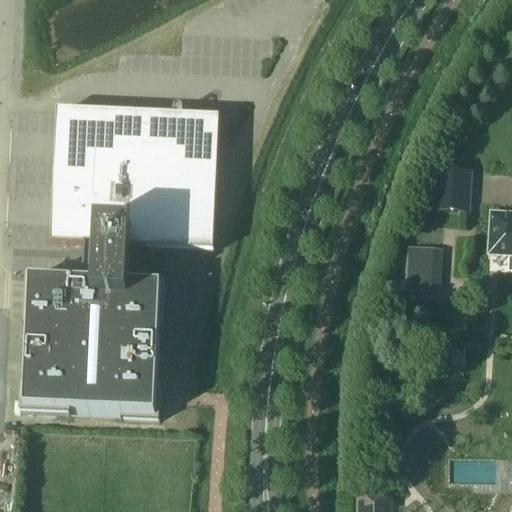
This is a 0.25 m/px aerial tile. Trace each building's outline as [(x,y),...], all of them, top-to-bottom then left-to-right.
[(52,287),(53,284),(27,283),(24,333),(28,333),(25,393),(21,393),(20,419),(71,422),(71,418),(121,420),(121,424),(159,426),(161,387),(157,387),(160,340),(163,341),(166,289),(139,288),(139,291),(130,291),(131,252),(214,256),(220,123),(57,115),(51,249),(84,250),(83,289),(52,287)] [(435,214),(468,216),(470,175),(438,174),(435,214)] [(511,218),(492,217),(489,257),(511,258),(511,218)] [(410,252),(407,292),(431,294),(433,254),(410,252)] [(395,413),(395,427),(403,427),(404,413),(395,413)]
